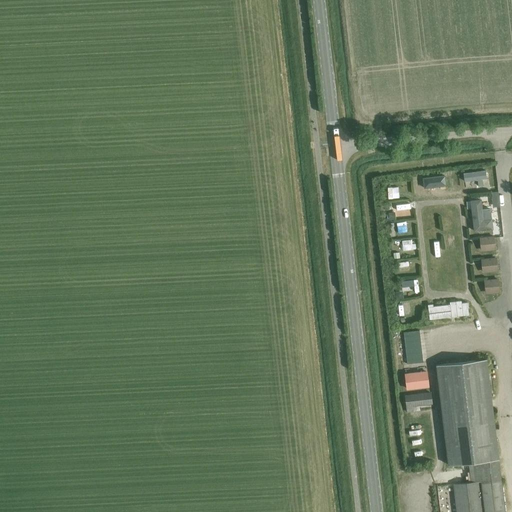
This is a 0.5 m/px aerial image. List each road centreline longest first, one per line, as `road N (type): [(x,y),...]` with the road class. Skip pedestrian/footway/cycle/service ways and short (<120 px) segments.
road 1 (tertiary): [(375,511),(334,145)]
road 2 (unclassified): [(334,145),(511,130)]
road 3 (tertiary): [(334,145),(317,0)]
